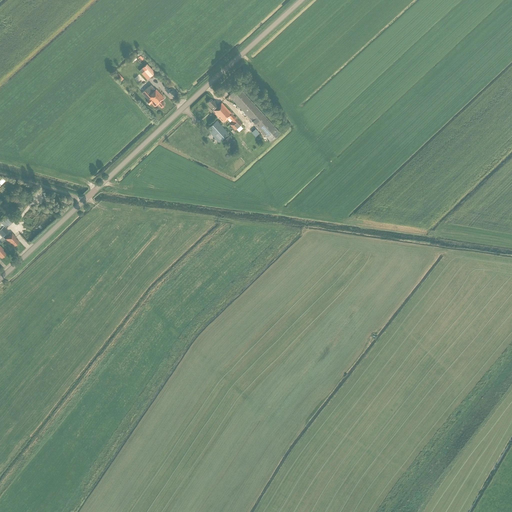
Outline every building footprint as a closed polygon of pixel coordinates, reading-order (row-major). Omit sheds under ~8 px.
[(155,72),(147,63),(139,70),(141,73),(144,71),(149,77),(155,72)] [(114,74),(121,81),(123,79),(117,72),(114,74)] [(156,89),(151,84),(142,92),(148,100),(147,101),(149,104),(151,103),(154,106),(157,104),(161,107),(164,104),(161,100),(164,98),(156,89)] [(270,141),(280,133),(238,87),(229,96),(270,141)] [(221,102),(217,106),(211,99),(206,103),(213,110),(212,111),(222,122),(225,120),(225,121),(229,117),(233,122),(230,124),(235,130),(241,124),(221,102)] [(218,142),(228,133),(217,120),(207,129),(218,142)] [(229,136),(224,140),(230,147),(235,143),(229,136)] [(34,200),(42,192),(39,189),(31,197),(34,200)] [(0,233),(3,236),(8,231),(3,226),(0,229),(0,233)] [(14,246),(18,242),(15,238),(16,238),(12,233),(6,239),(10,243),(11,243),(14,246)]
